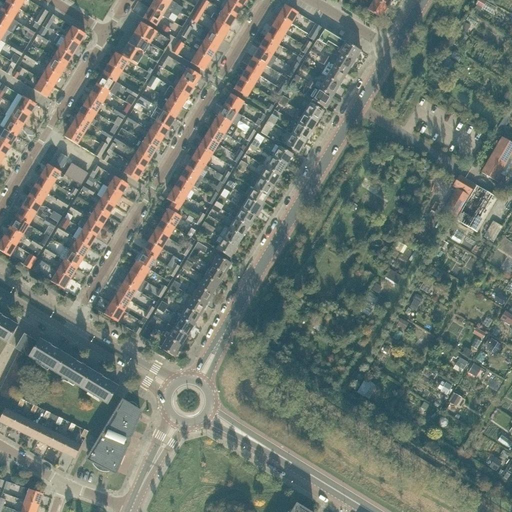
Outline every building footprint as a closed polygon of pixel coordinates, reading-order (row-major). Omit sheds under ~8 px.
[(19,9),(25,0),(7,0),(7,2),(19,9)] [(178,17),(180,13),(159,0),(155,0),(150,8),(163,16),(168,19),(172,13),(178,17)] [(172,1),(172,0),(159,0),(180,13),(183,9),(177,5),(177,4),(172,1)] [(242,8),(247,0),(229,0),(229,1),(242,8)] [(381,18),(387,8),(375,0),(368,11),(381,18)] [(495,11),(500,3),(494,0),(477,0),(478,0),(495,11)] [(236,19),(242,8),(229,1),(223,11),(236,19)] [(13,20),(19,9),(7,2),(0,12),(13,20)] [(198,10),(203,13),(206,8),(201,5),(198,10)] [(292,24),(298,14),(285,6),(279,17),(292,24)] [(157,27),(163,16),(150,8),(144,19),(157,27)] [(35,22),(40,25),(48,12),(43,9),(35,22)] [(200,18),(203,13),(198,10),(195,15),(200,18)] [(236,19),(223,11),(219,17),(214,14),(211,18),(217,22),(229,29),(236,19)] [(473,23),(480,19),(474,11),(468,16),(473,23)] [(0,26),(7,30),(13,20),(0,12),(0,26)] [(49,28),(56,17),(51,14),(44,24),(49,28)] [(285,35),(292,24),(279,17),(272,27),(285,35)] [(223,40),(229,29),(217,22),(210,32),(223,40)] [(157,33),(141,23),(134,35),(150,44),(164,53),(171,42),(157,33)] [(44,24),(39,33),(44,36),(49,28),(44,24)] [(311,33),(316,36),(321,28),(316,24),(311,33)] [(29,32),(31,28),(26,25),(23,29),(34,35),(29,32)] [(185,31),(190,34),(194,29),(188,26),(185,31)] [(79,46),(85,35),(73,27),(66,38),(79,46)] [(279,45),(285,35),(272,27),(266,37),(279,45)] [(339,42),(341,39),(325,30),(318,40),(326,45),(328,41),(341,49),(339,53),(341,55),(342,54),(354,62),(361,52),(345,42),(344,44),(339,42)] [(187,39),(190,34),(185,31),(182,36),(187,39)] [(217,50),(223,40),(210,32),(204,42),(217,50)] [(148,47),(150,44),(134,35),(128,45),(157,64),(162,56),(148,47)] [(272,56),(279,45),(266,37),(260,48),(272,56)] [(73,56),(79,46),(66,38),(60,48),(73,56)] [(210,61),(217,50),(204,42),(198,53),(210,61)] [(151,75),(157,64),(128,45),(121,56),(129,61),(147,72),(151,75)] [(16,53),(18,49),(13,46),(11,50),(21,56),(16,53)] [(66,66),(73,56),(60,48),(54,59),(66,66)] [(277,58),(272,56),(260,48),(253,58),(256,60),(266,66),(270,69),(277,58)] [(339,53),(335,51),(331,58),(325,54),(323,59),(329,63),(335,66),(347,74),(354,62),(342,54),(341,55),(339,53)] [(129,61),(121,56),(116,53),(109,64),(122,72),(129,61)] [(204,71),(210,61),(198,53),(191,64),(204,71)] [(451,54),(446,62),(451,66),(457,58),(451,54)] [(296,70),(302,59),(298,57),(292,68),(296,70)] [(266,66),(256,60),(253,58),(247,69),(256,74),(260,77),(266,66)] [(60,77),(66,66),(54,59),(47,69),(60,77)] [(116,82),(122,72),(109,64),(103,75),(116,82)] [(16,79),(22,69),(19,66),(12,77),(16,79)] [(340,85),(347,74),(335,66),(327,77),(340,85)] [(54,87),(60,77),(47,69),(41,80),(54,87)] [(194,87),(201,76),(188,69),(182,79),(194,87)] [(260,77),(256,74),(247,69),(241,79),(253,87),(260,77)] [(109,93),(116,82),(103,75),(97,85),(109,93)] [(161,75),(157,83),(164,86),(167,78),(161,75)] [(149,82),(147,87),(152,90),(155,85),(159,80),(153,76),(149,82)] [(340,85),(327,77),(324,84),(317,80),(317,81),(311,78),(309,82),(333,97),(340,85)] [(188,98),(194,87),(182,79),(175,90),(188,98)] [(247,97),(253,87),(241,79),(234,90),(247,97)] [(47,98),(54,87),(41,80),(34,90),(47,98)] [(326,109),(333,97),(309,82),(306,86),(312,90),(307,97),(312,100),(313,101),(326,109)] [(103,103),(109,93),(97,85),(90,95),(103,103)] [(182,108),(188,98),(175,90),(169,100),(182,108)] [(97,113),(103,103),(90,95),(84,106),(97,113)] [(150,105),(151,104),(152,102),(142,95),(147,99),(145,102),(150,105)] [(237,113),(244,103),(231,95),(225,106),(237,113)] [(30,116),(36,105),(23,97),(17,108),(30,116)] [(175,118),(182,108),(169,100),(163,111),(175,118)] [(313,101),(312,100),(307,109),(302,107),(300,111),(318,122),(326,109),(313,101)] [(128,105),(123,113),(126,115),(131,107),(128,105)] [(94,126),(97,121),(93,119),(97,113),(84,106),(78,116),(90,124),(94,126)] [(242,116),(237,113),(225,106),(218,116),(231,124),(236,127),(242,116)] [(23,126),(30,116),(17,108),(11,118),(23,126)] [(169,129),(175,118),(163,111),(156,121),(169,129)] [(312,132),(318,122),(300,111),(297,116),(301,118),(298,124),(312,132)] [(84,134),(90,124),(78,116),(71,127),(84,134)] [(224,135),(231,124),(218,116),(212,127),(224,135)] [(17,136),(23,126),(11,118),(4,129),(17,136)] [(163,139),(169,129),(156,121),(150,132),(163,139)] [(306,143),(312,132),(298,124),(291,134),(306,143)] [(114,135),(119,127),(115,125),(110,133),(114,135)] [(78,145),(84,134),(71,127),(65,137),(78,145)] [(227,136),(224,135),(212,127),(206,137),(218,145),(222,138),(225,140),(227,136)] [(0,140),(11,147),(17,136),(4,129),(0,135),(0,140)] [(156,150),(163,139),(150,132),(144,142),(156,150)] [(299,153),(306,143),(291,134),(285,145),(299,153)] [(511,141),(502,136),(482,171),(500,182),(505,174),(501,172),(511,154),(511,141)] [(122,140),(119,144),(125,147),(127,143),(116,137),(122,140)] [(212,155),(218,145),(206,137),(199,148),(212,155)] [(0,154),(4,157),(11,147),(0,140),(0,154)] [(150,160),(156,150),(144,142),(137,152),(150,160)] [(255,153),(258,148),(251,144),(249,149),(255,153)] [(100,159),(106,148),(101,145),(94,155),(100,159)] [(287,166),(293,156),(276,145),(272,152),(275,154),(272,157),(287,166)] [(206,166),(212,155),(199,148),(193,158),(206,166)] [(106,162),(113,152),(109,149),(102,160),(106,162)] [(144,171),(150,160),(137,152),(131,163),(144,171)] [(65,163),(68,158),(62,155),(56,164),(62,168),(64,165),(65,166),(66,164),(65,163)] [(281,176),(287,166),(272,157),(266,167),(281,176)] [(209,168),(206,166),(193,158),(187,168),(199,176),(203,170),(206,172),(209,168)] [(137,181),(144,171),(131,163),(128,168),(125,167),(122,172),(137,181)] [(54,183),(61,173),(48,165),(42,176),(54,183)] [(70,179),(77,168),(72,165),(65,175),(70,179)] [(243,173),(245,169),(239,165),(236,169),(243,173)] [(93,179),(100,168),(96,166),(90,177),(93,179)] [(274,186),(281,176),(266,167),(260,178),(274,186)] [(76,182),(82,171),(77,168),(70,179),(76,182)] [(203,178),(199,176),(187,168),(180,179),(193,187),(197,180),(200,182),(203,178)] [(81,185),(87,174),(82,171),(76,182),(81,185)] [(457,217),(470,194),(476,184),(459,174),(453,185),(457,187),(444,210),(457,217)] [(121,196),(128,185),(112,175),(110,180),(113,182),(109,188),(121,196)] [(274,186),(260,178),(256,175),(256,176),(253,180),(257,182),(254,188),(256,189),(268,196),(274,186)] [(48,194),(54,183),(42,176),(35,186),(48,194)] [(93,187),(97,181),(90,177),(86,183),(93,187)] [(386,193),(390,185),(377,178),(372,187),(386,193)] [(187,197),(193,187),(180,179),(174,189),(187,197)] [(88,192),(90,188),(85,185),(82,189),(93,195),(88,192)] [(230,193),(233,189),(226,185),(224,189),(230,193)] [(498,197),(491,193),(478,185),(457,220),(478,232),(498,197)] [(42,204),(48,194),(35,186),(29,197),(42,204)] [(115,206),(121,196),(109,188),(102,198),(115,206)] [(268,196),(256,189),(254,188),(248,198),(256,203),(262,207),(268,196)] [(180,207),(187,197),(174,189),(168,200),(173,203),(180,207)] [(35,215),(42,204),(29,197),(23,207),(35,215)] [(109,216),(115,206),(102,198),(96,209),(109,216)] [(262,207),(256,203),(248,198),(241,208),(255,217),(262,207)] [(214,205),(221,209),(223,206),(216,201),(214,205)] [(180,207),(173,203),(169,210),(168,210),(162,220),(175,228),(181,217),(176,214),(180,207)] [(218,214),(221,209),(214,205),(211,209),(218,214)] [(75,213),(77,209),(72,206),(70,210),(80,216),(75,213)] [(29,225),(35,215),(23,207),(16,217),(29,225)] [(255,217),(241,208),(238,214),(233,211),(231,216),(235,218),(249,227),(255,217)] [(102,227),(109,216),(96,209),(90,219),(102,227)] [(496,216),(486,233),(495,238),(505,222),(496,216)] [(23,236),(29,225),(16,217),(10,228),(23,236)] [(243,237),(249,227),(235,218),(229,229),(243,237)] [(96,237),(102,227),(90,219),(83,230),(96,237)] [(168,238),(175,228),(162,220),(156,231),(168,238)] [(201,226),(213,233),(215,229),(204,222),(201,226)] [(210,236),(213,233),(201,226),(199,230),(210,236)] [(243,237),(229,229),(225,226),(219,236),(237,247),(243,237)] [(454,235),(463,240),(468,231),(459,226),(454,235)] [(62,234),(65,230),(59,227),(57,231),(68,237),(62,234)] [(16,246),(23,236),(10,228),(4,238),(16,246)] [(90,248),(96,237),(83,230),(77,240),(90,248)] [(162,249),(168,238),(156,231),(149,241),(162,249)] [(402,247),(404,248),(411,238),(403,233),(392,251),(398,254),(402,247)] [(237,247),(219,236),(219,237),(217,241),(220,243),(217,249),(231,258),(237,247)] [(0,250),(10,257),(16,246),(4,238),(0,244),(0,250)] [(83,258),(90,248),(77,240),(71,250),(83,258)] [(156,259),(162,249),(149,241),(143,252),(156,259)] [(204,254),(205,253),(206,248),(197,242),(194,248),(204,254)] [(50,254),(52,251),(47,248),(44,251),(55,258),(50,254)] [(77,269),(83,258),(71,250),(65,261),(77,269)] [(149,270),(156,259),(143,252),(137,262),(149,270)] [(225,275),(231,264),(217,256),(211,266),(225,275)] [(41,266),(49,267),(51,259),(43,257),(41,266)] [(184,264),(191,268),(193,264),(191,263),(187,260),(184,264)] [(71,279),(77,269),(65,261),(58,271),(60,272),(71,279)] [(143,280),(149,270),(137,262),(130,272),(143,280)] [(225,275),(211,266),(207,272),(203,269),(200,274),(205,277),(219,285),(225,275)] [(71,279),(60,272),(58,271),(52,282),(64,290),(71,279)] [(137,291),(143,280),(130,272),(124,283),(137,291)] [(213,295),(219,285),(205,277),(199,287),(213,295)] [(376,277),(366,294),(376,300),(386,283),(376,277)] [(171,285),(178,289),(181,285),(174,281),(171,285)] [(130,301),(137,291),(124,283),(118,293),(130,301)] [(206,306),(213,295),(199,287),(192,297),(206,306)] [(420,303),(425,294),(419,290),(414,300),(420,303)] [(505,301),(510,295),(505,290),(500,297),(505,301)] [(124,311),(130,301),(118,293),(111,304),(124,311)] [(206,306),(192,297),(188,295),(182,305),(186,308),(200,316),(206,306)] [(374,305),(365,300),(360,309),(370,313),(374,305)] [(118,322),(124,311),(111,304),(105,314),(118,322)] [(164,314),(166,310),(160,306),(157,310),(164,314)] [(501,321),(511,325),(511,308),(507,307),(501,321)] [(200,316),(186,308),(183,313),(177,310),(174,314),(180,318),(194,326),(200,316)] [(194,326),(180,318),(174,314),(168,325),(188,337),(194,326)] [(406,326),(411,319),(404,314),(399,321),(406,326)] [(17,327),(1,317),(0,316),(0,338),(7,343),(17,327)] [(324,329),(327,323),(318,317),(315,323),(324,329)] [(181,347),(188,337),(168,325),(162,335),(167,338),(181,347)] [(148,340),(154,330),(147,326),(141,336),(148,340)] [(487,342),(496,347),(501,337),(492,333),(487,342)] [(30,357),(38,344),(24,336),(16,348),(20,350),(30,357)] [(175,357),(181,347),(167,338),(161,349),(175,357)] [(66,356),(51,347),(40,340),(38,344),(30,357),(56,373),(66,356)] [(471,353),(475,348),(470,343),(465,347),(471,353)] [(484,346),(477,352),(482,357),(488,352),(484,346)] [(30,357),(20,350),(16,357),(28,363),(30,357)] [(461,353),(456,365),(465,369),(471,357),(461,353)] [(92,372),(76,362),(66,356),(56,373),(82,388),(92,372)] [(25,368),(28,363),(16,357),(14,362),(25,368)] [(477,358),(471,368),(480,373),(485,363),(477,358)] [(23,373),(25,368),(14,362),(11,367),(23,373)] [(490,365),(485,377),(495,381),(500,370),(490,365)] [(20,378),(23,373),(11,367),(9,373),(20,378)] [(118,388),(102,378),(92,372),(82,388),(108,404),(118,388)] [(18,383),(20,378),(9,373),(6,378),(18,383)] [(370,396),(379,381),(368,374),(359,388),(370,396)] [(15,389),(18,383),(6,378),(3,383),(15,389)] [(13,394),(15,389),(3,383),(1,388),(13,394)] [(0,394),(10,399),(13,394),(1,388),(0,390),(0,394)] [(458,402),(462,405),(468,396),(457,389),(448,403),(455,407),(458,402)] [(0,400),(8,404),(10,399),(0,394),(0,400)] [(127,404),(127,403),(125,402),(124,405),(121,403),(88,457),(91,459),(90,461),(92,463),(93,464),(95,467),(97,469),(100,471),(103,472),(106,472),(109,472),(111,472),(113,473),(114,470),(117,471),(126,450),(126,449),(127,449),(128,447),(129,445),(130,444),(131,442),(131,440),(131,438),(131,437),(132,437),(141,415),(138,414),(140,411),(137,410),(138,409),(137,407),(136,405),(134,403),(132,403),(130,403),(128,403),(127,404)] [(0,422),(12,428),(18,416),(5,409),(0,419),(0,422)] [(25,434),(31,422),(18,416),(12,428),(25,434)] [(37,440),(43,428),(31,422),(25,434),(37,440)] [(50,446),(56,434),(43,428),(37,440),(50,446)] [(499,437),(511,444),(511,443),(511,435),(503,431),(499,437)] [(62,452),(69,440),(56,434),(50,446),(62,452)] [(75,459),(81,446),(69,440),(62,452),(75,459)] [(39,506),(43,495),(29,490),(25,502),(39,506)] [(37,511),(39,506),(25,502),(21,511),(37,511)]
